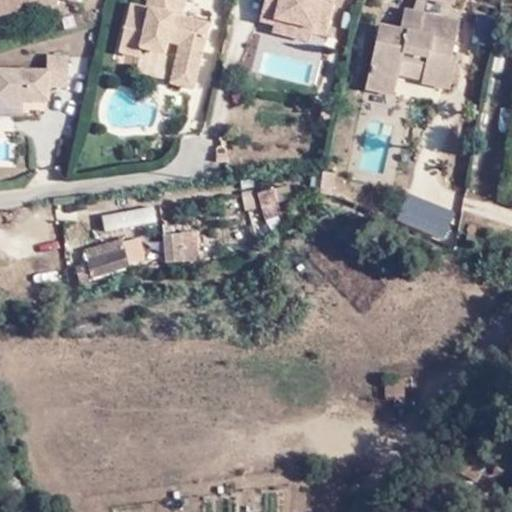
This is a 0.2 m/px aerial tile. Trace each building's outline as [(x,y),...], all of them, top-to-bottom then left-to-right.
[(0,0),(0,11),(18,7),(22,0),(45,0),(48,1),(52,0),(0,0)] [(204,32),(207,19),(186,13),(188,0),(149,0),(148,6),(154,11),(152,18),(133,13),(122,58),(144,64),(148,56),(167,61),(171,48),(186,52),(180,70),(202,74),(213,33),(204,32)] [(328,38),(337,0),(266,0),(261,22),(275,26),(276,21),(315,31),(314,34),(328,38)] [(431,61),(428,77),(427,81),(453,85),(460,55),(454,54),(462,19),(427,12),(429,0),(432,0),(457,5),(457,0),(418,0),(417,9),(407,8),(402,28),(383,23),(371,87),(399,93),(403,73),(407,57),(431,61)] [(216,21),(207,19),(204,32),(213,33),(216,21)] [(314,34),(315,31),(276,21),(275,26),(273,33),(312,43),(314,34)] [(70,82),(70,51),(49,50),(48,67),(0,65),(0,95),(50,97),(50,82),(70,82)] [(403,73),(428,77),(431,61),(407,57),(403,73)] [(202,74),(180,70),(177,81),(199,86),(202,74)] [(236,155),(226,153),(223,162),(233,165),(236,155)] [(449,236),(456,207),(409,196),(401,225),(449,236)] [(283,213),(280,198),(263,203),(266,218),(283,213)] [(199,226),(182,228),(183,260),(204,257),(199,226)] [(183,260),(182,228),(166,229),(170,262),(183,260)] [(130,267),(126,240),(86,248),(89,261),(78,265),(82,280),(130,267)] [(402,375),(382,375),(381,399),(390,399),(390,407),(401,408),(402,375)]
